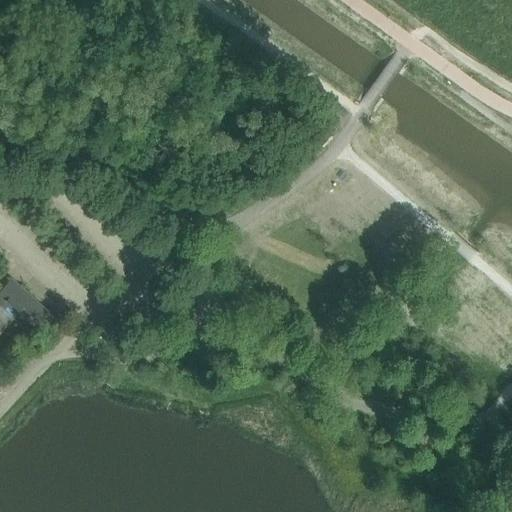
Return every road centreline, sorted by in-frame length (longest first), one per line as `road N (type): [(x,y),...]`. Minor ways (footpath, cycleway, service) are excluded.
road 1 (unknown): [(200,0),(359,116)]
road 2 (unknown): [(411,43),(428,33),(511,88)]
